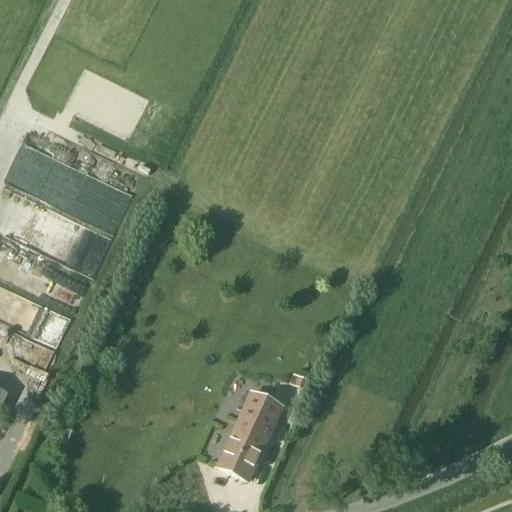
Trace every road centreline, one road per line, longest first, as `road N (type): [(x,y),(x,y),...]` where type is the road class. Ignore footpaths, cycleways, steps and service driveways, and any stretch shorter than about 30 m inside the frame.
road 1 (unclassified): [(361,511),(511,445)]
road 2 (track): [(0,133),(65,0)]
